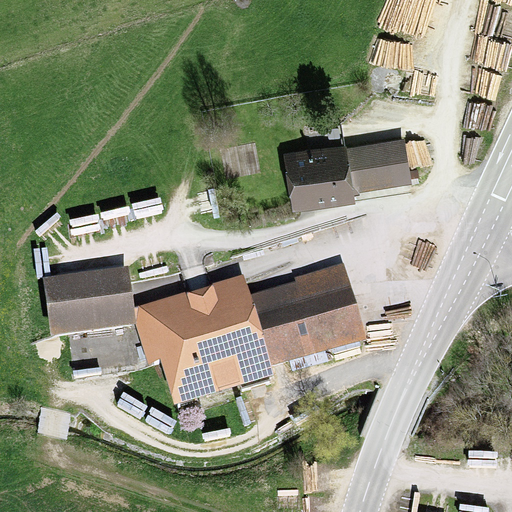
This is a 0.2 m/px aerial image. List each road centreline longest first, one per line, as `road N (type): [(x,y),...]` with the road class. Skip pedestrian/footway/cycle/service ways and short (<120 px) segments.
road 1 (tertiary): [(362,511),(383,441),(487,223)]
road 2 (track): [(201,511),(79,471),(60,457),(61,416)]
